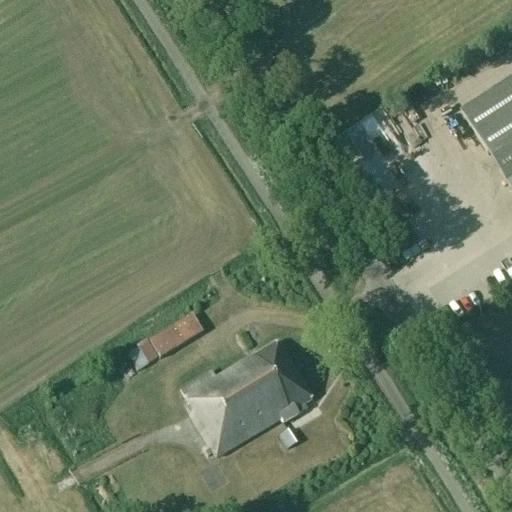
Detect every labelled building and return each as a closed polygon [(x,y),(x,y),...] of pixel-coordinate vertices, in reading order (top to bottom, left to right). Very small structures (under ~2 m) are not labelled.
[(511,81),(459,116),(511,196),(511,81)] [(160,360),(202,336),(192,318),(150,342),(160,360)] [(157,360),(146,342),(136,348),(138,351),(127,358),(140,379),(150,372),(146,367),(157,360)] [(303,408),(311,403),(276,345),(216,381),(211,374),(180,393),(194,419),(192,420),(217,461),(280,423),(282,427),(306,413),(303,408)] [(295,446),(287,433),(278,439),(287,452),(295,446)]
